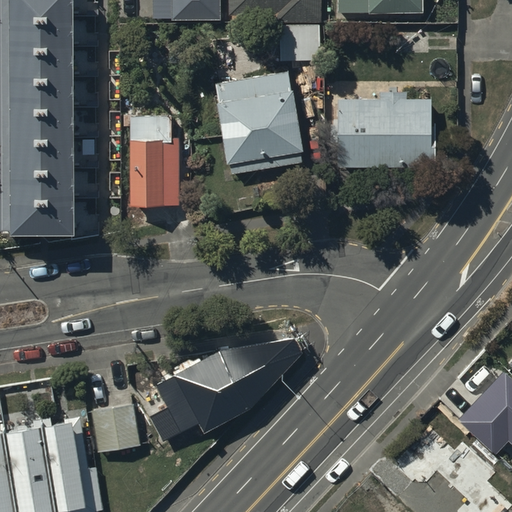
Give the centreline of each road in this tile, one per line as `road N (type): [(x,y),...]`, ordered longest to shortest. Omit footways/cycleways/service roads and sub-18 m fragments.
road 1 (unclassified): [(420,322),(379,289),(328,275),(0,318)]
road 2 (secondary): [(420,322),(249,511)]
road 3 (secondary): [(511,209),(420,322)]
